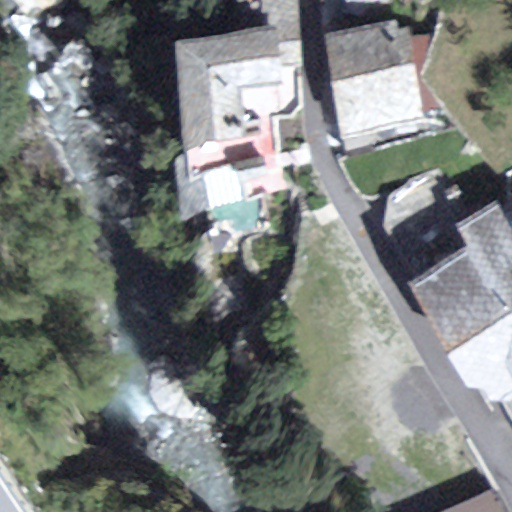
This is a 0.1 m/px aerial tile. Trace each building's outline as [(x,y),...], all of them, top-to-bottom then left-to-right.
[(354,142),(414,131),(397,38),(337,49),(354,142)] [(290,128),(281,41),(190,50),(199,137),(290,128)] [(284,159),(191,163),(194,227),(287,222),(284,159)] [(511,230),(420,288),(494,403),(511,391),(511,230)] [(511,511),(497,478),(419,511),(511,511)]
